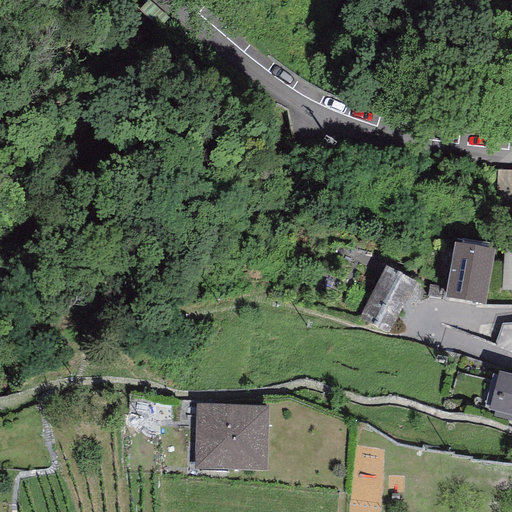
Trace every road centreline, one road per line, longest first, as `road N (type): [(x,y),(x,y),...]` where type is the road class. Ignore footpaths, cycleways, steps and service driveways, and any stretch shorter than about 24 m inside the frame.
road 1 (residential): [(511,162),(475,160),(333,118),(267,79),(171,0)]
road 2 (residential): [(511,313),(435,310),(421,321),(511,362)]
